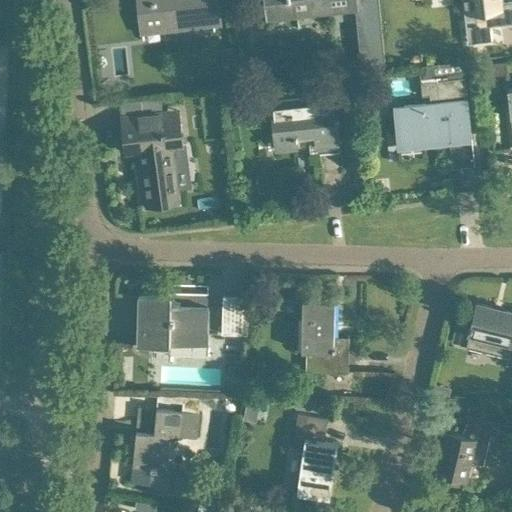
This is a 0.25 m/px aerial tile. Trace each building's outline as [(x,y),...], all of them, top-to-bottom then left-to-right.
[(218,0),(139,0),(143,32),(221,24),(218,0)] [(265,0),(268,20),(355,10),(361,73),(386,71),(378,0),(265,0)] [(511,0),(467,0),(469,11),(484,9),(486,26),(511,22),(511,0)] [(504,57),(495,58),(496,71),(505,69),(504,57)] [(430,100),(392,103),(396,145),(449,140),(452,167),(474,165),(463,61),(432,64),(434,80),(421,81),(422,95),(429,94),(430,100)] [(338,145),(333,92),(270,99),(276,150),(293,148),(294,149),(295,148),(294,140),(296,139),(296,137),(314,135),(316,148),(338,145)] [(178,200),(170,147),(185,146),(180,108),(122,116),(122,124),(126,151),(142,149),(144,161),(141,162),(148,205),(157,203),(158,206),(169,204),(168,202),(178,200)] [(141,294),(138,345),(155,345),(155,348),(168,348),(168,343),(206,345),(208,309),(170,308),(170,295),(155,294),(141,294)] [(223,296),(222,327),(227,327),(227,332),(248,333),(250,297),(223,296)] [(334,337),(335,296),(333,296),(333,299),(294,299),(294,301),(303,301),(302,341),(307,341),(307,371),(350,372),(350,371),(348,371),(348,351),(349,351),(349,334),(348,334),(348,337),(334,337)] [(511,311),(476,302),(468,332),(465,346),(508,356),(507,363),(511,364),(511,311)] [(160,393),(159,401),(170,402),(171,394),(160,393)] [(305,395),(303,406),(319,408),(321,397),(305,395)] [(199,437),(201,413),(138,406),(138,408),(156,410),(154,432),(136,430),(131,481),(151,483),(152,466),(159,467),(159,465),(167,466),(170,434),(199,437)] [(298,412),(293,445),(304,447),(300,474),(297,474),(294,493),(303,494),(303,493),(330,497),(338,442),(325,439),(328,417),(298,412)] [(439,455),(436,471),(466,478),(467,475),(472,476),(474,464),(470,463),(470,459),(484,463),(490,435),(495,437),(499,423),(467,415),(463,435),(447,431),(442,455),(439,455)]
